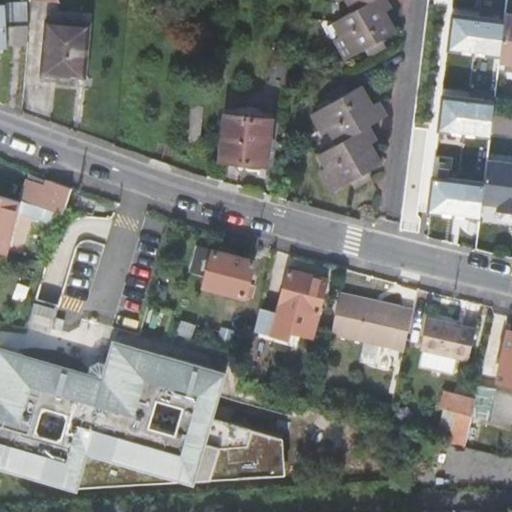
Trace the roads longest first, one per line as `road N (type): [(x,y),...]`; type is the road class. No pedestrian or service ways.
road 1 (residential): [(0,125),(273,222),(386,250)]
road 2 (residential): [(386,250),(417,0)]
road 3 (residential): [(386,250),(511,281)]
